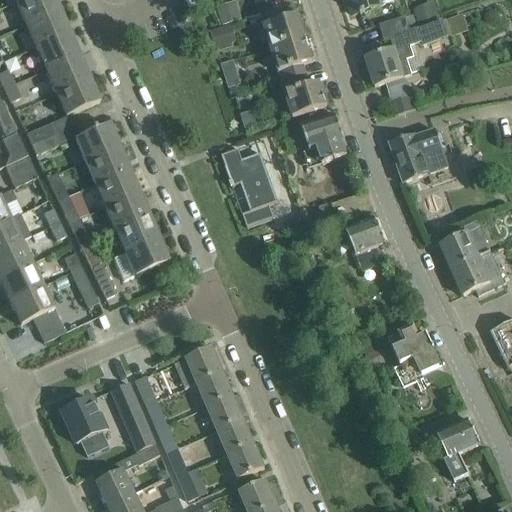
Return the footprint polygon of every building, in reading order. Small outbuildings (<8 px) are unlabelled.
[(23,0),(16,3),(26,27),(60,12),(54,0),(23,0)] [(346,0),(352,16),(360,14),(360,16),(365,14),(382,9),(381,7),(394,3),(393,0),(346,0)] [(268,40),(271,50),(305,39),(298,16),(288,19),(285,9),(260,16),(249,20),(250,26),(256,24),(262,42),(268,40)] [(26,27),(35,49),(69,34),(60,12),(26,27)] [(384,42),(390,40),(411,33),(410,31),(406,18),(379,26),(384,42)] [(411,33),(390,40),(393,52),(366,61),(375,89),(403,79),(411,76),(406,61),(413,59),(410,48),(415,46),(415,45),(423,43),(423,44),(445,37),(440,22),(410,31),(411,33)] [(233,43),(237,41),(231,26),(211,33),(218,53),(234,47),(233,43)] [(35,49),(45,72),(79,57),(69,34),(35,49)] [(271,50),(282,84),(306,77),(303,66),(313,63),(305,39),(271,50)] [(45,72),(55,95),(89,80),(79,57),(45,72)] [(233,61),(220,65),(224,78),(236,73),(233,61)] [(0,74),(0,81),(4,90),(14,86),(7,71),(0,74)] [(282,84),(293,119),(327,108),(319,84),(310,87),(306,77),(282,84)] [(89,80),(55,95),(65,118),(99,103),(89,80)] [(4,90),(10,103),(20,99),(14,86),(4,90)] [(412,110),(408,97),(393,101),(397,115),(412,110)] [(0,114),(0,126),(2,131),(12,126),(5,112),(0,114)] [(256,114),(242,118),(245,130),(260,126),(256,114)] [(344,139),(336,117),(301,129),(310,152),(317,149),(323,165),(346,157),(341,140),(344,139)] [(26,135),(31,146),(54,136),(49,125),(26,135)] [(75,140),(85,164),(119,149),(109,125),(95,131),(94,129),(91,130),(92,132),(75,140)] [(389,146),(403,186),(449,170),(436,132),(415,139),(415,137),(389,146)] [(32,168),(16,134),(2,141),(9,156),(4,169),(10,179),(32,168)] [(54,136),(31,146),(36,157),(39,165),(50,160),(46,152),(59,146),(54,136)] [(85,164),(95,186),(128,171),(119,149),(85,164)] [(242,216),(247,230),(248,230),(248,229),(273,220),(268,207),(278,203),(261,155),(242,162),(238,151),(221,158),(231,184),(230,184),(231,189),(241,185),(251,213),(242,216)] [(9,179),(14,190),(37,179),(32,168),(10,179),(9,179)] [(95,186),(105,209),(138,193),(128,171),(95,186)] [(52,189),(58,202),(67,198),(61,185),(52,189)] [(0,196),(0,225),(10,221),(4,208),(16,202),(11,192),(0,196)] [(105,209),(115,232),(148,217),(138,193),(105,209)] [(58,202),(65,216),(74,212),(67,198),(58,202)] [(42,215),(49,229),(59,224),(53,210),(42,215)] [(10,221),(0,225),(0,253),(21,243),(29,239),(19,216),(10,221)] [(115,232),(124,255),(158,240),(148,217),(115,232)] [(73,234),(80,248),(89,244),(83,229),(80,219),(69,225),(73,234)] [(385,244),(375,219),(344,232),(364,277),(388,267),(379,247),(385,244)] [(49,229),(56,243),(66,238),(59,224),(49,229)] [(440,248),(451,271),(490,253),(477,225),(464,230),(467,236),(440,248)] [(118,257),(114,259),(124,282),(168,263),(158,240),(124,255),(118,257)] [(0,253),(0,280),(31,265),(21,243),(0,253)] [(86,261),(91,269),(101,265),(96,256),(89,244),(80,248),(86,261)] [(490,253),(451,271),(463,298),(475,292),(478,298),(504,287),(490,253)] [(64,261),(71,275),(81,269),(75,256),(64,261)] [(0,280),(0,285),(9,304),(43,288),(31,265),(0,280)] [(98,283),(106,302),(117,297),(109,279),(106,273),(101,265),(91,269),(95,278),(98,283)] [(71,275),(87,310),(98,305),(81,269),(71,275)] [(43,288),(9,304),(20,326),(53,310),(43,288)] [(340,294),(346,307),(359,301),(352,288),(340,294)] [(417,367),(421,376),(439,367),(432,352),(433,351),(426,336),(418,340),(413,330),(388,342),(400,366),(402,365),(406,373),(417,367)] [(511,333),(501,339),(511,362),(497,370),(511,401),(511,333)] [(364,350),(369,362),(383,356),(377,344),(364,350)] [(186,390),(197,385),(223,374),(212,350),(175,366),(186,390)] [(197,385),(207,409),(233,398),(223,374),(197,385)] [(136,383),(147,407),(158,403),(147,378),(136,383)] [(115,392),(123,410),(126,415),(139,409),(129,386),(115,392)] [(207,409),(218,433),(244,422),(233,398),(207,409)] [(93,401),(63,415),(77,446),(82,444),(88,458),(108,448),(102,435),(107,433),(93,401)] [(147,407),(157,431),(168,426),(158,403),(147,407)] [(443,463),(453,483),(468,476),(459,456),(480,446),(468,421),(437,436),(433,426),(418,433),(427,452),(440,446),(447,461),(443,463)] [(218,433),(228,457),(254,446),(244,422),(218,433)] [(157,431),(168,455),(178,450),(168,426),(157,431)] [(254,446),(228,457),(238,482),(264,470),(254,446)] [(97,485),(108,508),(135,495),(124,473),(138,467),(138,469),(160,458),(154,447),(118,465),(122,473),(97,485)] [(168,455),(178,479),(189,474),(178,450),(168,455)] [(178,479),(189,503),(199,499),(189,474),(178,479)] [(240,494),(247,511),(264,511),(276,507),(266,483),(240,494)] [(143,511),(135,495),(108,508),(109,511),(143,511)] [(155,510),(156,511),(180,511),(183,511),(177,500),(155,510)]
